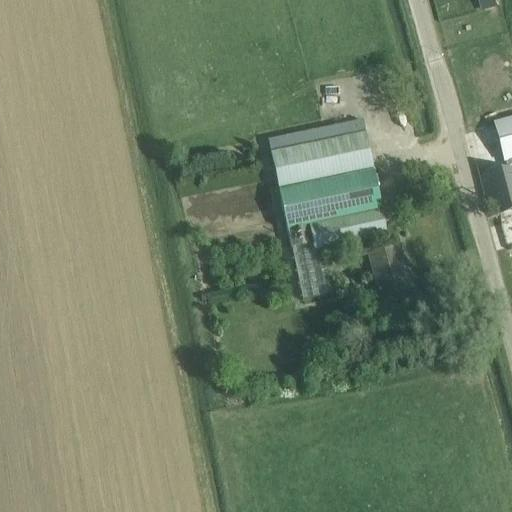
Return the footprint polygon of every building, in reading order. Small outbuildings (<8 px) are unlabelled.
[(495,0),(477,0),(481,12),(497,8),(496,1),(495,0)] [(497,70),(483,74),(486,84),(499,81),(497,70)] [(374,173),(366,135),(363,121),(268,141),(291,249),(292,249),(303,301),(333,295),(323,252),(387,238),(374,173)] [(511,123),(496,127),(505,159),(511,157),(511,123)] [(511,203),(498,208),(509,247),(511,246),(511,167),(510,168),(511,179),(511,203)] [(368,256),(383,310),(414,301),(399,248),(368,256)]
